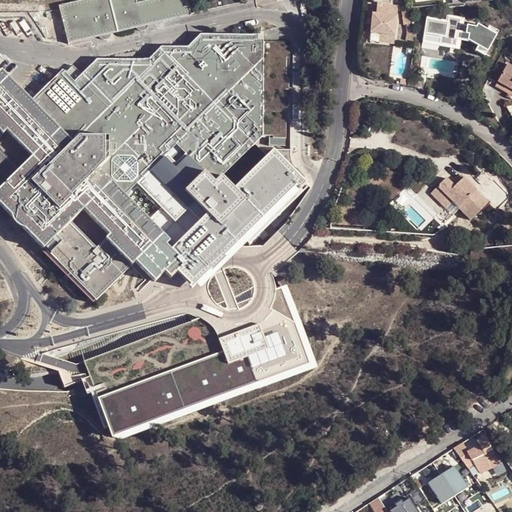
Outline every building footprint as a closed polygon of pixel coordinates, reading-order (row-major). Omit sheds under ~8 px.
[(140,0),(139,0),(76,0),(58,4),(67,42),(99,35),(100,38),(103,39),(106,38),(104,33),(137,26),(138,30),(141,31),(143,30),(142,25),(190,13),(189,9),(187,0),(140,0)] [(368,34),(392,36),(394,17),(388,16),(389,7),(374,5),(373,15),(370,14),(368,34)] [(425,19),(423,35),(439,38),(438,45),(450,47),(451,39),(456,41),(467,43),(469,41),(477,46),(473,52),(483,58),(495,36),(476,26),(475,29),(468,27),(459,25),(459,20),(447,18),(446,23),(425,19)] [(392,36),(368,34),(367,42),(391,45),(392,36)] [(439,38),(423,35),(422,42),(438,45),(439,38)] [(0,206),(94,301),(133,262),(154,282),(177,258),(164,245),(168,241),(123,196),(175,145),(213,184),(263,136),(272,136),(272,139),(286,139),(286,109),(289,108),(289,96),(286,97),(286,89),(289,89),(289,80),(286,79),(286,58),(289,58),(289,45),(287,45),(286,41),(263,41),(263,39),(200,39),(188,52),(162,52),(155,59),(143,59),(143,64),(99,65),(85,78),(72,66),(33,103),(0,71),(0,206)] [(511,65),(508,63),(498,81),(511,89),(511,88),(511,65)] [(462,109),(469,113),(473,106),(466,102),(462,109)] [(175,145),(123,196),(168,241),(164,245),(177,258),(188,247),(172,230),(192,210),(201,202),(244,244),(308,185),(263,136),(213,184),(175,145)] [(447,178),(432,193),(448,209),(454,203),(459,207),(471,219),(489,201),(461,174),(453,183),(447,178)] [(454,203),(448,209),(452,214),(459,207),(454,203)] [(128,341),(81,361),(85,372),(90,387),(108,438),(310,362),(280,285),(264,291),(231,304),(211,311),(206,313),(128,341)] [(475,462),(479,472),(498,463),(486,437),(476,441),(479,446),(480,448),(471,453),(470,450),(465,441),(453,448),(466,466),(475,462)] [(442,504),(451,498),(447,491),(463,480),(454,466),(428,483),(442,504)] [(430,469),(422,474),(426,480),(434,475),(430,469)] [(451,498),(470,486),(465,478),(463,480),(447,491),(451,498)] [(388,511),(423,511),(419,505),(415,508),(409,498),(402,503),(401,500),(395,504),(396,507),(388,511)] [(255,503),(255,505),(255,507),(255,508),(256,509),(257,510),(259,511),(260,511),(262,510),(263,509),(264,508),(264,506),(264,505),(263,504),(262,502),(261,502),(259,501),(258,502),(256,502),(255,503)]
